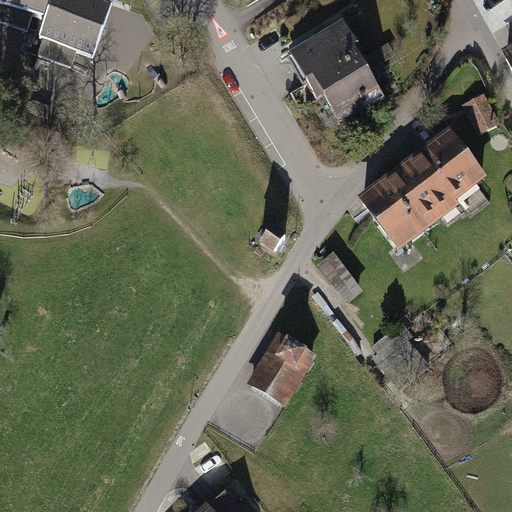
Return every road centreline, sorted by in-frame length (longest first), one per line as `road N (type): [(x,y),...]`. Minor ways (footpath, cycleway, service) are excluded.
road 1 (residential): [(143,511),(333,211)]
road 2 (residential): [(193,0),(333,211)]
road 3 (residential): [(333,211),(457,41),(474,29)]
